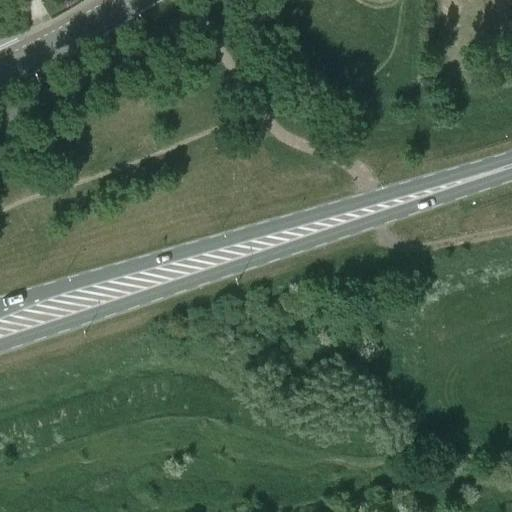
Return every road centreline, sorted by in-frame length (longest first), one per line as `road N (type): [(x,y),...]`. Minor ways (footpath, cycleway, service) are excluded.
road 1 (primary): [(0,346),(511,172)]
road 2 (primary): [(511,160),(0,303)]
road 3 (tertiary): [(135,0),(0,73)]
